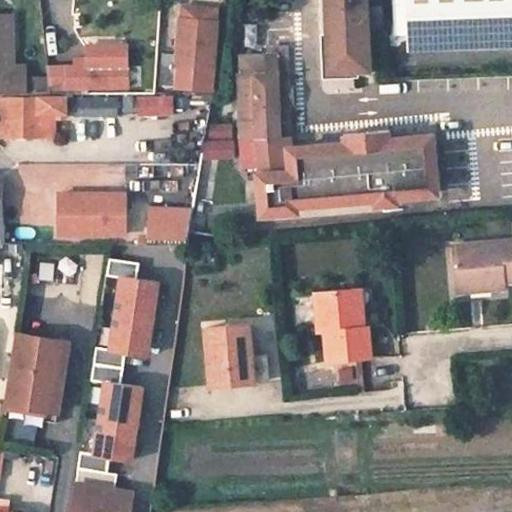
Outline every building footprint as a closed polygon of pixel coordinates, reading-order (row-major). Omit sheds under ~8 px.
[(511,0),(408,0),(410,48),(511,44),(511,0)] [(326,33),(368,32),(368,24),(368,6),(368,2),(325,3),(326,33)] [(214,22),(215,8),(183,5),(182,18),(214,22)] [(382,5),(368,6),(368,24),(382,24),(382,5)] [(0,14),(0,93),(24,93),(25,74),(15,75),(2,75),(1,34),(3,34),(3,14),(0,14)] [(212,70),(217,22),(214,22),(182,18),(179,18),(174,66),(212,70)] [(368,32),(326,33),(326,43),(369,42),(368,32)] [(3,34),(1,34),(2,75),(15,75),(13,33),(3,34)] [(327,69),(369,68),(369,42),(326,43),(327,69)] [(240,70),(237,70),(239,162),(256,161),(256,174),(255,174),(256,208),(290,207),(290,201),(371,199),(372,205),(390,204),(390,198),(432,197),(430,140),(388,141),(388,132),(342,133),(342,143),(289,145),(288,104),(287,86),(286,44),(265,44),(265,51),(239,52),(240,70)] [(126,87),(126,68),(67,68),(67,87),(126,87)] [(212,93),(194,93),(192,104),(210,105),(212,93)] [(60,109),(59,96),(39,97),(6,98),(7,136),(53,135),(53,110),(60,109)] [(202,123),(201,158),(231,159),(233,124),(202,123)] [(123,193),(58,193),(58,213),(71,213),(71,233),(123,233),(123,193)] [(71,213),(58,213),(58,233),(71,233),(71,213)] [(511,239),(452,244),(455,285),(511,280),(511,239)] [(152,358),(163,281),(120,275),(109,352),(152,358)] [(357,288),(316,291),(319,332),(326,331),(329,361),(372,357),(368,327),(361,327),(357,288)] [(253,380),(248,324),(206,326),(211,384),(253,380)] [(66,341),(20,334),(10,404),(46,410),(51,410),(55,378),(60,379),(66,341)] [(46,410),(10,404),(9,415),(59,423),(65,380),(60,379),(55,378),(51,410),(46,410)] [(136,463),(147,387),(104,380),(93,457),(136,463)] [(199,487),(324,475),(321,449),(216,460),(214,440),(194,442),(199,487)] [(126,511),(130,491),(75,482),(70,511),(126,511)]
